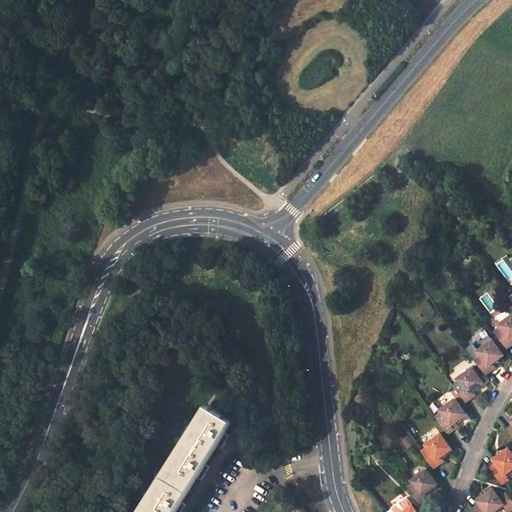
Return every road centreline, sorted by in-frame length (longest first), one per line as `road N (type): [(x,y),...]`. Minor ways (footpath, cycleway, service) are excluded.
road 1 (tertiary): [(11,511),(111,261),(153,229),(182,220),(239,223),(270,236)]
road 2 (tertiary): [(270,236),(478,0)]
road 3 (track): [(84,0),(55,75),(0,288)]
road 4 (tertiary): [(270,236),(311,292),(343,511)]
road 5 (residential): [(451,511),(484,427),(511,382)]
